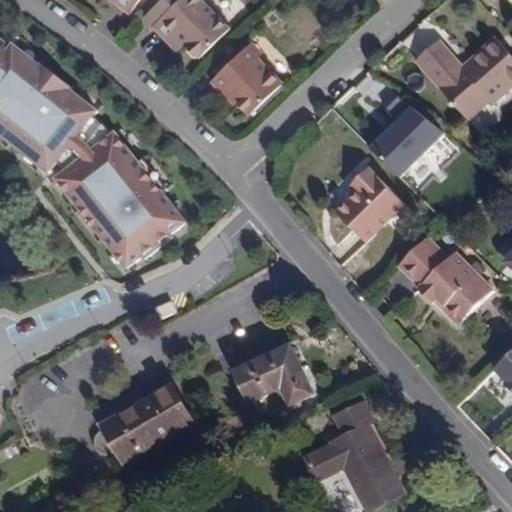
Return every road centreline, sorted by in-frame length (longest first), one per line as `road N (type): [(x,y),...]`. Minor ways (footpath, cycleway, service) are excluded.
road 1 (residential): [(511,485),(230,163)]
road 2 (residential): [(230,163),(26,0)]
road 3 (residential): [(415,0),(230,163)]
